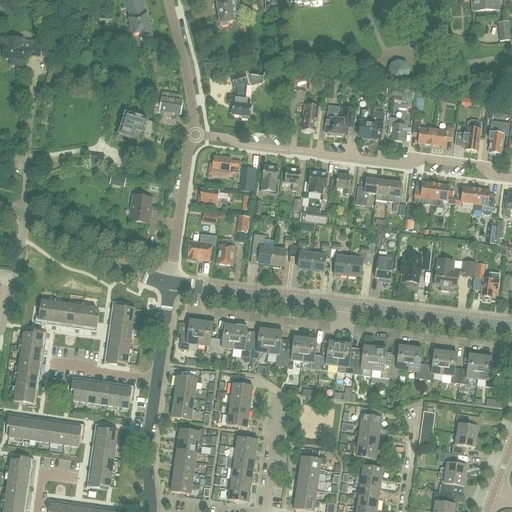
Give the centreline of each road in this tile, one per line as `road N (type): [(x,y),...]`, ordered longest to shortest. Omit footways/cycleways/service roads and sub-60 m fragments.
road 1 (residential): [(511,178),(480,165),(374,160),(194,134)]
road 2 (tertiary): [(511,327),(341,303)]
road 3 (residential): [(507,349),(337,327)]
road 4 (tertiary): [(170,284),(121,267),(23,211)]
road 5 (unclassified): [(0,369),(23,211)]
road 6 (residential): [(170,284),(194,134)]
road 7 (tertiary): [(341,303),(197,287)]
road 8 (residential): [(337,327),(195,308)]
road 9 (residential): [(194,134),(172,0)]
road 10 (residential): [(153,381),(150,511)]
